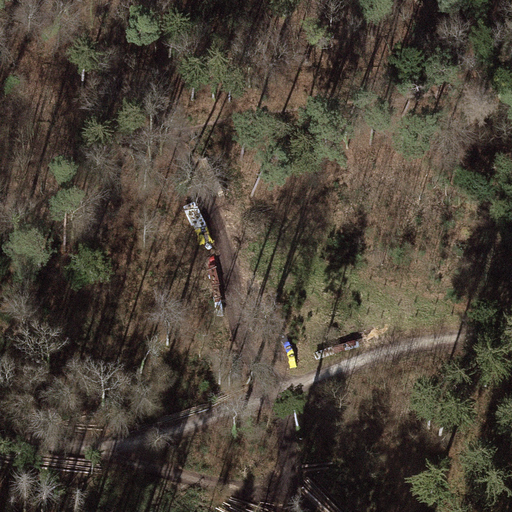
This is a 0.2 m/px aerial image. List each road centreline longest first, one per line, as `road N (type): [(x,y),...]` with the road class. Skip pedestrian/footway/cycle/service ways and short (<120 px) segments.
road 1 (track): [(10,0),(128,85),(165,138),(280,393)]
road 2 (track): [(511,333),(381,351),(104,450)]
road 3 (track): [(104,450),(290,504)]
road 4 (track): [(297,511),(280,393)]
